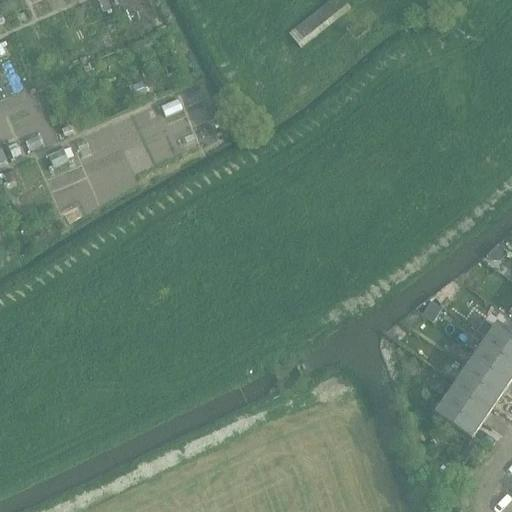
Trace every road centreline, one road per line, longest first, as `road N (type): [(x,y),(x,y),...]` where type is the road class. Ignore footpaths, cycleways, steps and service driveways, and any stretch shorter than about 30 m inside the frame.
road 1 (residential): [(386,112),(511,0)]
road 2 (residential): [(279,194),(386,112)]
road 3 (residential): [(317,0),(335,50),(386,112)]
